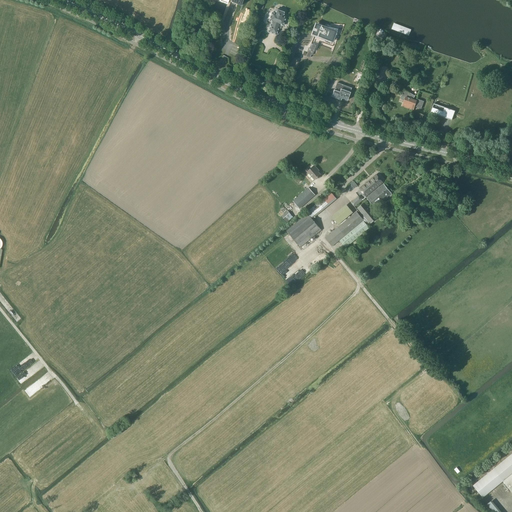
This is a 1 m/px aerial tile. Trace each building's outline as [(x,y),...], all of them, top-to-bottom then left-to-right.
[(283,16),(284,13),(283,12),(282,10),(279,9),(277,10),(276,10),(275,13),(272,12),(269,21),(271,22),(268,32),(276,35),(280,25),(283,26),(286,18),(283,16)] [(247,22),(250,12),(246,11),(242,20),(247,22)] [(336,31),(337,29),(324,26),(316,23),(312,35),(314,35),(306,56),(310,58),(311,55),(312,55),(314,51),(315,51),(319,41),(332,46),(335,38),(334,38),(335,35),(336,36),(337,33),(336,33),(337,31),(336,31)] [(411,32),(393,26),(391,32),(409,38),(411,32)] [(334,91),(337,92),(334,98),(338,99),(339,97),(347,100),(350,92),(341,89),(342,85),(337,83),(334,91)] [(401,98),(405,100),(403,106),(410,108),(410,107),(413,108),(416,102),(413,101),(413,99),(415,96),(404,89),(402,93),(403,94),(401,98)] [(420,96),(419,99),(417,99),(416,102),(413,108),(413,109),(420,112),(425,98),(420,96)] [(455,111),(434,103),(430,113),(452,120),(455,111)] [(320,175),(316,170),(317,169),(314,165),(308,171),(307,169),(304,171),(307,174),(308,173),(314,180),(318,177),(320,175)] [(382,182),(376,175),(359,188),(366,196),(382,182)] [(391,193),(383,183),(366,198),(374,207),(391,193)] [(314,195),(308,187),(293,200),(299,208),(314,195)] [(306,211),(307,213),(286,230),(299,246),(320,229),(310,217),(335,197),(330,191),(306,211)] [(351,202),(354,207),(362,200),(359,196),(351,202)] [(463,205),(457,199),(453,203),(460,209),(463,205)] [(361,213),(364,216),(370,223),(377,217),(365,202),(357,208),(361,213)] [(333,218),(338,224),(353,212),(347,206),(333,218)] [(362,218),(359,215),(356,211),(324,237),(331,246),(338,240),(344,247),(369,228),(363,220),(362,218)] [(511,453),(473,485),(483,497),(503,481),(511,491),(511,453)] [(487,504),(493,511),(501,511),(492,500),(487,504)]
